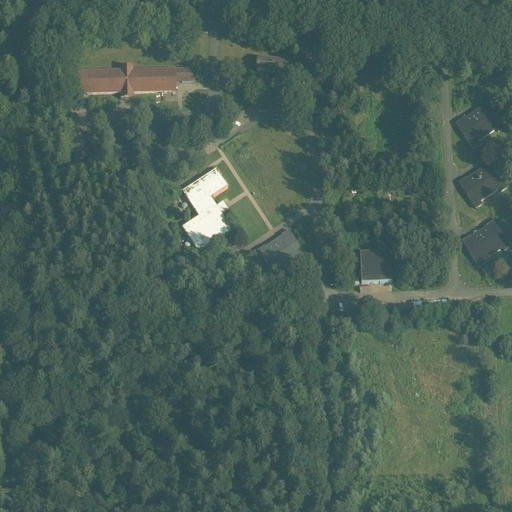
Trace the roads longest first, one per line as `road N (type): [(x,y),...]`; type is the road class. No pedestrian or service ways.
road 1 (track): [(320,319),(286,330),(84,326),(34,150),(12,116)]
road 2 (residential): [(309,33),(325,294),(455,293)]
road 3 (residential): [(455,293),(442,48)]
road 4 (track): [(325,294),(316,337),(325,511)]
road 5 (residential): [(215,24),(25,27)]
road 6 (track): [(321,314),(381,353),(402,413)]
road 7 (residential): [(442,48),(309,33)]
